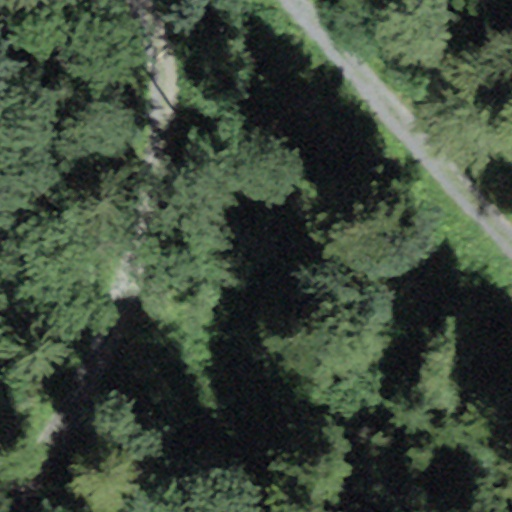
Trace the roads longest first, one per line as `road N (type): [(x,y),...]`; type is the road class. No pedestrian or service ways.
road 1 (track): [(139,0),(164,49),(157,192),(123,300),(0,495)]
road 2 (track): [(511,244),(288,0)]
